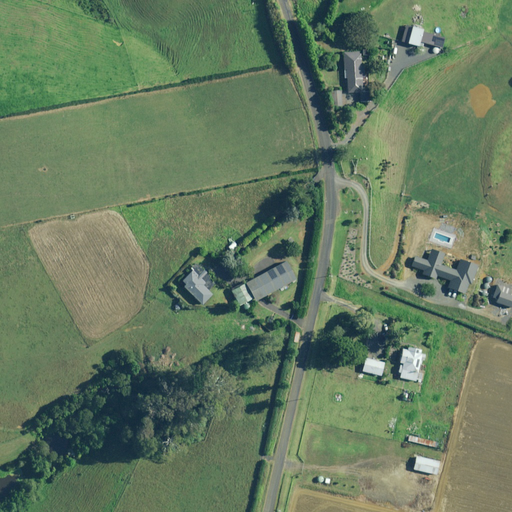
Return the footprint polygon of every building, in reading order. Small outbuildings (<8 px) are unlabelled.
[(422,29),(411,27),(407,43),(418,45),(422,29)] [(443,39),(425,33),(422,42),(440,48),(443,39)] [(362,92),(361,54),(343,54),(343,70),(346,70),(346,92),(362,92)] [(341,91),(332,91),(332,106),(341,106),(341,91)] [(232,251),(238,246),(233,241),(228,246),(232,251)] [(446,288),(463,294),(467,283),(469,284),(476,265),(459,258),(455,270),(440,264),(443,254),(430,249),(426,260),(414,255),(410,266),(423,270),(422,274),(435,279),(436,276),(449,280),(446,288)] [(285,261),(236,287),(244,303),(253,298),(255,301),(295,279),(285,261)] [(212,294),(207,290),(213,284),(208,279),(216,271),(210,265),(205,271),(198,263),(179,282),(201,305),(212,294)] [(508,289),(496,285),(492,297),(496,299),(495,302),(510,307),(511,300),(511,295),(507,294),(508,289)] [(417,379),(421,380),(424,365),(421,364),(422,360),(423,360),(425,354),(418,353),(419,350),(408,347),(407,350),(401,348),(396,372),(401,373),(400,377),(417,381),(417,379)] [(384,362),(365,358),(362,371),(381,376),(384,362)] [(443,443),(409,435),(407,441),(442,449),(443,443)] [(439,461),(415,456),(412,469),(436,474),(439,461)]
